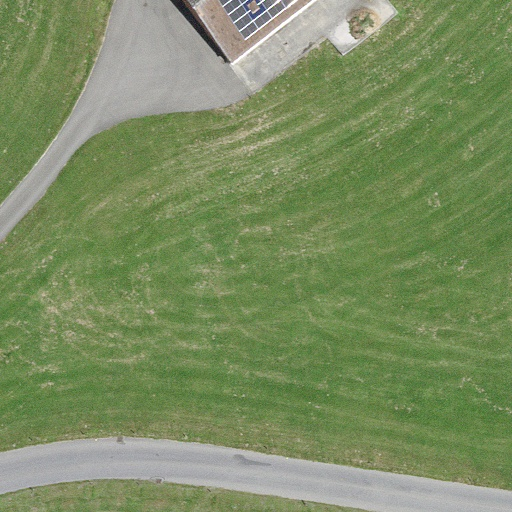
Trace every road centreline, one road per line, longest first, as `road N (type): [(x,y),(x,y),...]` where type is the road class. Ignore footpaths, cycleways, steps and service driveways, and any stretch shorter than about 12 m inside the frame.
road 1 (unclassified): [(0,471),(53,459),(168,455),(511,507)]
road 2 (track): [(0,228),(41,186),(92,105),(134,0)]
